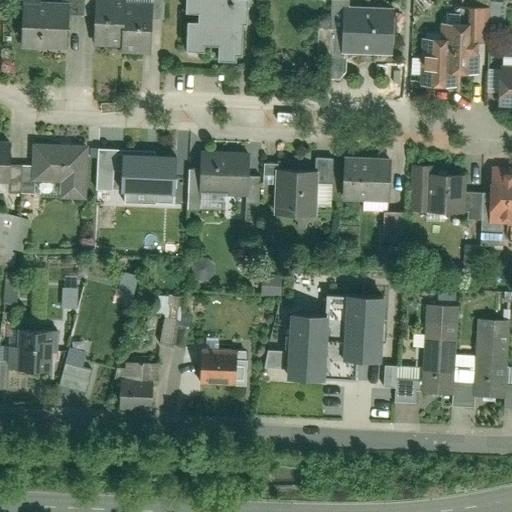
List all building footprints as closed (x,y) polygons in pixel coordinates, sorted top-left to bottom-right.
[(67,45),(69,1),(52,0),(21,0),(18,42),(67,45)] [(124,0),(95,0),(96,44),(121,43),(122,53),(153,53),(153,2),(124,2),(124,0)] [(183,0),(183,10),(197,10),(197,19),(185,19),(184,49),(202,49),(202,43),(216,44),(216,59),(233,59),(233,52),(240,52),(241,22),(245,22),(245,0),(183,0)] [(422,35),(422,86),(448,86),(448,73),(474,73),(474,39),(490,39),(490,3),(469,3),(469,19),(440,19),(440,35),(422,35)] [(395,51),(397,8),(344,5),(342,48),(395,51)] [(511,104),(511,66),(502,66),(502,104),(511,104)] [(91,144),(33,139),(30,178),(61,180),(60,197),(87,199),(91,144)] [(0,182),(9,182),(9,141),(0,140),(0,182)] [(250,196),(251,150),(205,149),(203,195),(250,196)] [(175,205),(178,156),(122,154),(120,190),(125,190),(125,203),(175,205)] [(390,202),(391,159),(341,158),(340,201),(390,202)] [(431,163),(410,163),(409,209),(448,210),(449,171),(431,171),(431,163)] [(511,220),(511,165),(491,164),(488,219),(511,220)] [(310,169),(274,168),(274,212),(310,212),(310,169)] [(404,211),(384,211),(383,240),(404,240),(404,211)] [(279,294),(279,275),(262,275),(262,294),(279,294)] [(342,323),(291,320),(288,371),(381,377),(384,330),(398,330),(400,290),(358,288),(357,312),(343,312),(342,323)] [(110,357),(120,312),(88,304),(77,350),(110,357)] [(511,364),(509,364),(511,321),(479,319),(477,355),(456,354),(459,306),(427,304),(423,380),(400,378),(398,403),(417,405),(418,391),(453,393),(453,405),(474,407),(475,395),(503,397),(502,405),(511,406),(511,364)] [(55,368),(55,321),(11,320),(10,368),(55,368)] [(237,378),(238,345),(204,344),(203,377),(237,378)] [(158,379),(158,353),(123,354),(124,374),(116,374),(117,397),(151,396),(151,381),(158,379)]
